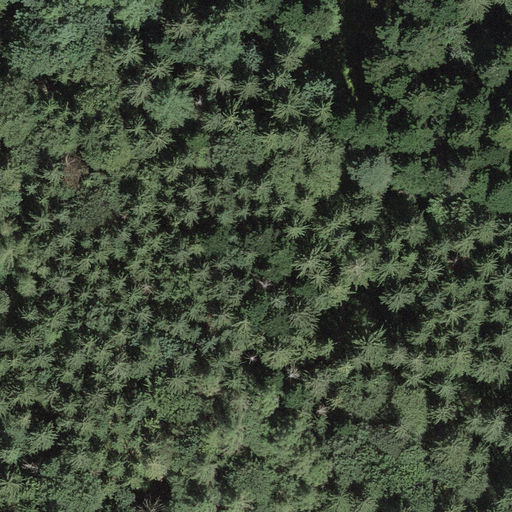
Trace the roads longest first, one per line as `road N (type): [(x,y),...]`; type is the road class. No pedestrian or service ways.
road 1 (track): [(511,226),(0,91)]
road 2 (track): [(158,0),(75,42),(13,95)]
